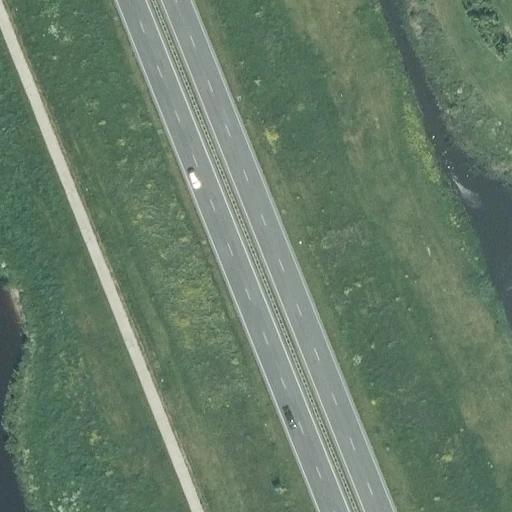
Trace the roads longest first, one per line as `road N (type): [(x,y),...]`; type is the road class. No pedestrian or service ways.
road 1 (trunk): [(128,0),(332,511)]
road 2 (trunk): [(378,511),(175,0)]
